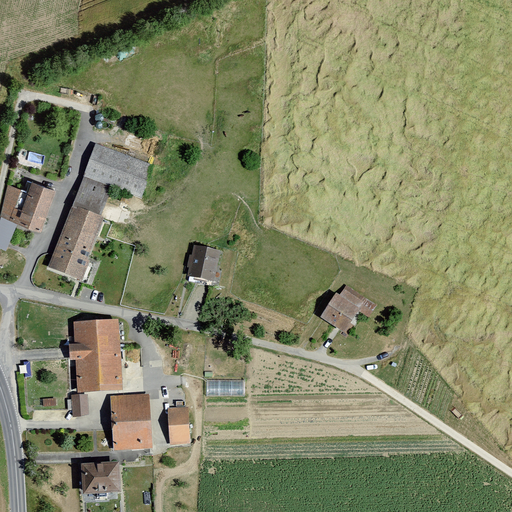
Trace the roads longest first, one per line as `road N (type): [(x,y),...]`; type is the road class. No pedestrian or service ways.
road 1 (residential): [(11,293),(345,366)]
road 2 (track): [(345,366),(511,474)]
road 3 (tertiary): [(0,386),(16,511)]
